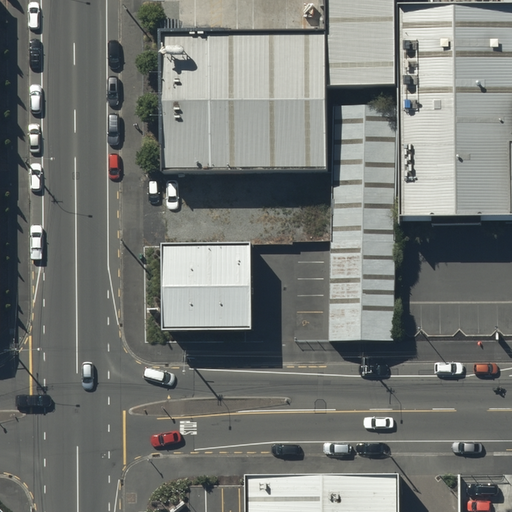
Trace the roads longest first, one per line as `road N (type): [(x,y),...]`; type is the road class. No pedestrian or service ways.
road 1 (tertiary): [(79,411),(511,408)]
road 2 (secondary): [(75,0),(79,411)]
